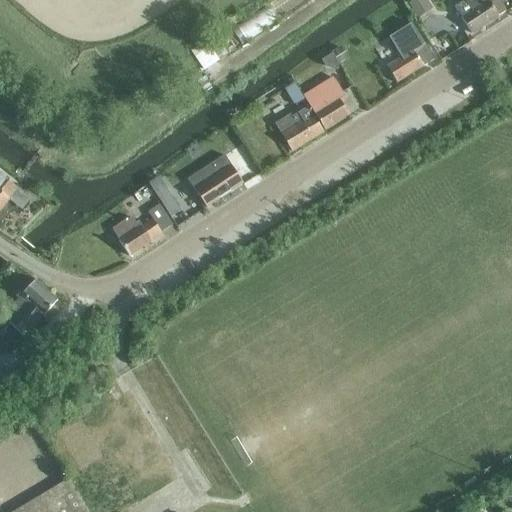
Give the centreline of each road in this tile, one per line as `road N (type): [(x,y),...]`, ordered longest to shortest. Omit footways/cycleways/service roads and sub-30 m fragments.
road 1 (residential): [(511,34),(118,286)]
road 2 (residential): [(108,349),(186,471)]
road 3 (residential): [(118,286),(69,286),(0,245)]
road 4 (residential): [(327,0),(221,73)]
road 5 (residential): [(108,349),(5,415)]
